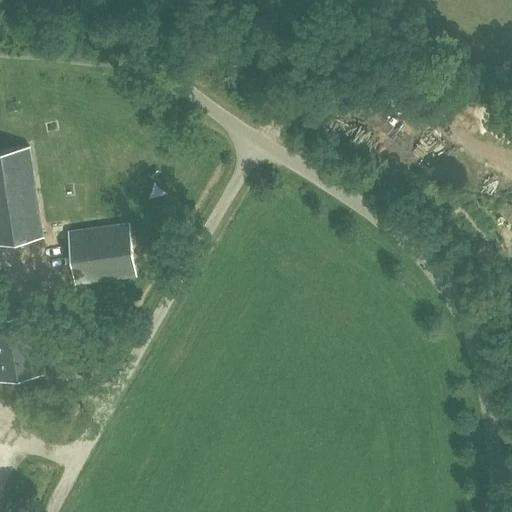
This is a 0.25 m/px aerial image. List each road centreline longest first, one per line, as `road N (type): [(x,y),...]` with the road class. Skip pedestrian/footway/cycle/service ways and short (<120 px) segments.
road 1 (unclassified): [(499,511),(485,369),(445,284),(363,206),(260,141)]
road 2 (unclassified): [(113,393),(260,141)]
road 3 (unclassified): [(260,141),(164,69),(142,36),(136,0)]
road 4 (track): [(56,511),(113,393)]
